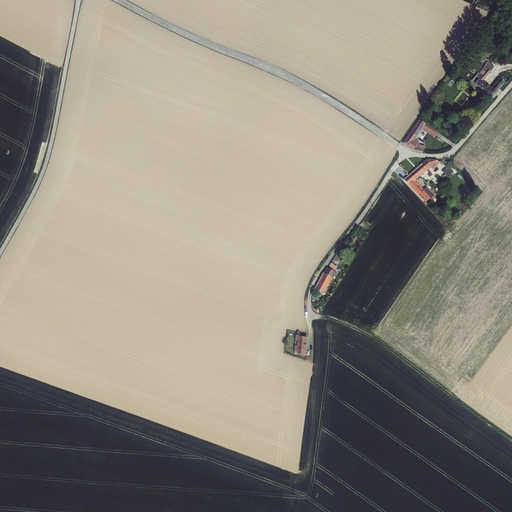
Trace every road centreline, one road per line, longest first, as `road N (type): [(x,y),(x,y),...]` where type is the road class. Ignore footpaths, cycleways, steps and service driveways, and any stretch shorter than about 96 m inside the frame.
road 1 (track): [(118,0),(296,80),(403,152),(310,291),(309,315)]
road 2 (residential): [(78,0),(48,155),(0,251)]
road 3 (track): [(309,315),(365,333),(511,437)]
road 4 (residential): [(403,152),(439,154),(465,136),(511,77)]
